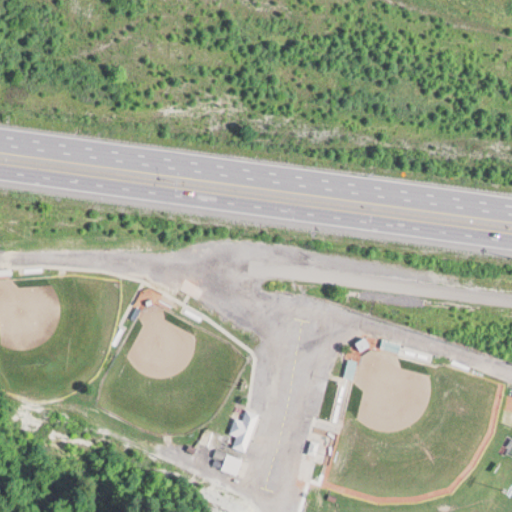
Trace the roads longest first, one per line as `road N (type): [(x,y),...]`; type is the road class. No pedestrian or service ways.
road 1 (motorway): [(511,194),(0,122)]
road 2 (motorway): [(0,161),(511,232)]
road 3 (residential): [(511,296),(245,263),(0,251)]
